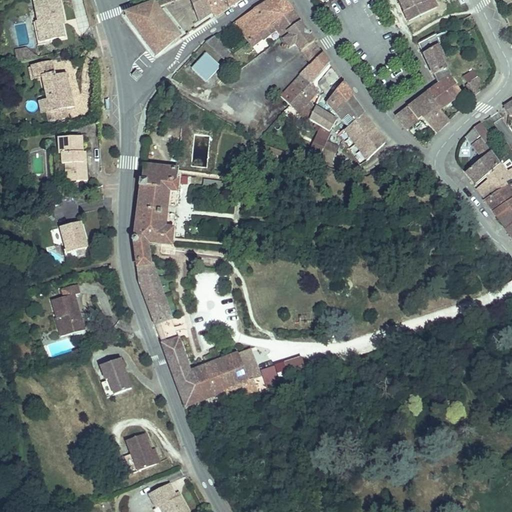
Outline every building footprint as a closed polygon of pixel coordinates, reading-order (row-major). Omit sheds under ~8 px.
[(56,0),(33,0),(31,1),(36,20),(37,20),(38,20),(42,42),(61,38),(58,23),(57,17),(61,17),(56,0)] [(163,52),(181,38),(159,13),(159,12),(164,9),(184,0),(188,0),(201,22),(215,14),(208,0),(164,0),(125,16),(135,27),(158,57),(163,52)] [(208,0),(215,14),(217,18),(231,9),(228,0),(208,0)] [(228,0),(231,9),(243,0),(228,0)] [(285,0),(275,0),(274,1),(279,8),(272,12),(280,23),(294,12),(285,0)] [(401,0),(407,12),(432,0),(401,0)] [(432,0),(407,12),(412,22),(449,4),(446,0),(432,0)] [(273,1),(236,24),(243,35),(246,33),(253,43),(268,32),(275,26),(280,23),(272,12),(279,8),(274,1),(273,1)] [(275,26),(283,39),(289,35),(303,25),(294,12),(280,23),(275,26)] [(37,43),(42,42),(38,20),(37,20),(36,20),(32,21),(37,43)] [(303,25),(289,35),(291,37),(285,42),(291,50),(297,46),(303,54),(316,44),(303,25)] [(268,32),(253,43),(256,47),(271,36),(268,32)] [(439,32),(421,42),(420,42),(426,54),(440,47),(445,44),(439,32)] [(209,42),(230,59),(236,55),(217,36),(209,42)] [(316,44),(303,54),(312,67),(324,56),(324,55),(316,44)] [(440,47),(426,54),(434,71),(441,85),(452,77),(450,74),(443,59),(445,57),(440,47)] [(17,62),(37,59),(36,49),(15,51),(17,62)] [(208,82),(222,67),(208,54),(194,69),(208,82)] [(236,55),(230,59),(237,64),(241,60),(236,55)] [(311,67),(319,77),(331,65),(324,56),(312,67),(311,67)] [(51,62),(32,67),(35,79),(42,78),(48,101),(52,100),(54,111),(66,108),(73,107),(66,75),(54,78),(54,74),(51,62)] [(133,76),(137,80),(141,74),(137,71),(133,76)] [(477,96),(487,86),(480,76),(469,85),(477,96)] [(452,77),(441,85),(430,93),(443,109),(444,109),(464,94),(452,77)] [(315,98),(320,93),(313,83),(308,88),(301,79),(296,85),(293,88),(287,94),(282,100),(291,107),(294,109),(300,112),(315,98)] [(339,109),(354,98),(355,97),(354,94),(346,83),(326,105),(336,120),(339,117),(341,119),(342,119),(344,117),(339,109)] [(443,109),(430,93),(426,95),(400,116),(409,128),(423,118),(437,132),(451,120),(444,109),(443,109)] [(350,125),(366,115),(354,98),(339,109),(344,117),(350,125)] [(66,108),(54,111),(56,120),(68,117),(66,108)] [(387,143),(366,115),(350,125),(347,127),(367,159),(387,143)] [(475,129),(480,136),(482,139),(485,142),(492,138),(483,123),(475,129)] [(461,141),(461,143),(465,148),(480,136),(475,129),(468,135),(461,141)] [(312,150),(322,154),(328,138),(319,134),(312,150)] [(63,166),(64,177),(74,176),(75,182),(87,182),(86,164),(83,164),(83,154),(82,139),(57,140),(58,155),(60,155),(61,166),(63,166)] [(484,160),(467,172),(476,185),(487,177),(503,166),(500,162),(493,153),(485,142),(482,139),(475,146),(484,160)] [(135,243),(138,261),(152,261),(149,240),(172,242),(174,226),(169,225),(172,188),(177,189),(179,169),(143,165),(141,189),(137,222),(135,238),(135,243)] [(503,166),(487,177),(490,180),(497,190),(506,184),(511,179),(511,171),(509,174),(503,166)] [(490,180),(478,188),(487,200),(508,188),(506,184),(497,190),(490,180)] [(511,185),(508,188),(487,200),(500,218),(511,210),(511,185)] [(511,210),(500,218),(508,230),(511,226),(511,210)] [(78,223),(58,229),(65,254),(86,248),(78,223)] [(152,261),(138,261),(141,282),(156,322),(172,317),(154,261),(152,261)] [(51,301),(56,319),(63,317),(68,335),(84,330),(74,295),(79,293),(77,284),(60,289),(63,298),(51,301)] [(58,290),(50,292),(52,299),(61,297),(58,290)] [(63,317),(56,319),(55,319),(60,337),(68,335),(63,317)] [(180,338),(164,344),(186,404),(229,387),(217,359),(192,369),(180,338)] [(237,351),(217,359),(229,387),(249,379),(239,354),(238,352),(237,351)] [(302,358),(282,363),(286,380),(307,375),(302,358)] [(119,360),(99,367),(105,382),(100,384),(106,399),(130,390),(125,375),(119,360)] [(154,466),(148,453),(142,436),(123,443),(128,456),(135,473),(136,473),(154,466)] [(153,452),(148,453),(154,466),(158,464),(153,452)] [(177,500),(174,496),(168,485),(149,497),(157,510),(160,508),(163,511),(188,511),(180,498),(177,500)]
